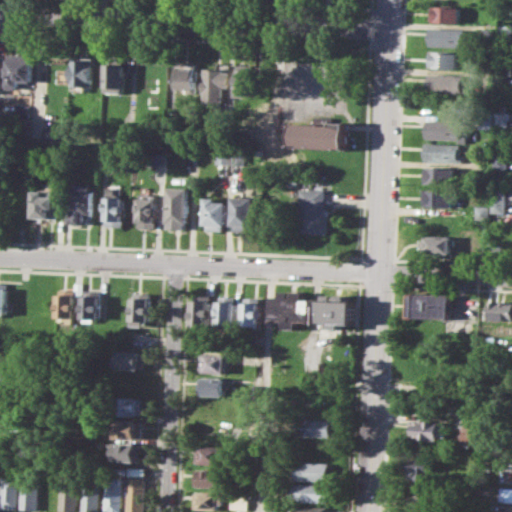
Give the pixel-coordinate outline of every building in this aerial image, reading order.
[(433,4),(462,5),(462,23),(432,22),(433,4)] [(431,28),(467,29),(467,47),(430,46),(431,28)] [(430,51),(463,52),(462,67),(430,66),(430,51)] [(9,54),(32,56),(31,80),(20,79),(20,87),(8,86),(9,54)] [(73,65),(77,65),(77,59),(90,59),(90,67),(94,67),(93,85),(86,85),(86,90),(73,90),(73,65)] [(176,60),(197,61),(196,89),(175,88),(176,60)] [(106,62),(125,63),(124,91),(105,91),(106,62)] [(235,95),(237,62),(258,63),(257,96),(235,95)] [(499,66),(511,66),(511,75),(498,75),(499,66)] [(203,101),(205,67),(225,68),(224,72),(230,72),(230,86),(224,86),(223,102),(203,101)] [(430,73),(462,74),(462,93),(429,91),(430,73)] [(18,103),(31,104),(29,132),(16,131),(18,103)] [(497,111),(509,111),(508,126),(497,126),(497,111)] [(482,112),(494,113),(494,128),(482,127),(482,112)] [(429,120),(463,121),(462,130),(470,131),(469,143),(461,142),(461,139),(428,137),(429,120)] [(294,123),(330,124),(334,124),(334,121),(349,121),(348,148),(293,146),(294,123)] [(43,126),(57,126),(57,138),(43,138),(43,126)] [(429,143),(463,145),(463,154),(467,154),(466,162),(428,160),(429,143)] [(101,144),(111,144),(110,156),(101,155),(101,144)] [(218,148),(231,148),(230,162),(218,161),(218,148)] [(233,149),(233,163),(246,163),(247,149),(233,149)] [(153,151),(166,152),(166,163),(152,162),(153,151)] [(495,152),(508,153),(508,169),(494,168),(495,152)] [(427,166),(457,167),(456,184),(426,183),(427,166)] [(284,172),(301,172),(300,185),(284,185),(284,172)] [(75,181),(94,182),(92,215),(86,214),(86,223),(67,222),(68,207),(74,207),(75,181)] [(107,187),(117,188),(116,195),(125,196),(123,226),(106,226),(107,187)] [(169,187),(190,188),(188,229),(167,228),(169,187)] [(303,188),(302,231),(330,232),(330,215),(325,215),(326,189),(303,188)] [(32,189),(46,189),(45,196),(54,197),(54,205),(58,205),(58,218),(43,217),(43,223),(35,223),(35,217),(31,216),(32,189)] [(426,189),(454,190),(454,206),(425,205),(426,189)] [(494,190),(493,212),(507,213),(508,190),(494,190)] [(139,193),(156,194),(155,228),(138,227),(139,193)] [(206,196),(218,197),(217,200),(228,201),(227,225),(224,225),(224,230),(208,230),(208,225),(205,224),(206,196)] [(234,196),(256,197),(255,214),(259,215),(258,226),(247,226),(246,231),(235,230),(235,225),(232,225),(234,196)] [(424,234),(455,236),(455,253),(423,251),(424,234)] [(0,282),(9,283),(8,315),(0,314),(0,282)] [(60,289),(76,289),(76,283),(83,283),(83,296),(77,296),(76,317),(59,316),(60,289)] [(84,318),(85,289),(102,290),(101,318),(84,318)] [(276,296),(283,297),(284,291),(293,291),(293,297),(296,297),(296,290),(307,291),(307,298),(314,298),(313,321),(301,320),(300,328),(287,328),(288,320),(275,319),(276,296)] [(134,292),(153,292),(152,320),(145,320),(145,324),(132,324),(134,292)] [(321,298),(328,299),(329,293),(338,294),(337,299),(342,299),(342,293),(352,294),(351,300),(358,300),(357,323),(345,322),(345,328),(333,328),(333,322),(320,322),(321,298)] [(412,293),(453,294),(452,317),(411,316),(412,293)] [(221,296),(238,297),(237,325),(220,324),(221,296)] [(246,298),(263,299),(261,327),(245,327),(246,298)] [(194,299),(214,299),(213,327),(193,326),(194,299)] [(490,301),(511,302),(511,320),(489,320),(490,301)] [(119,350),(146,351),(145,369),(118,368),(119,350)] [(202,353),(232,355),(232,368),(227,368),(227,373),(201,372),(202,353)] [(418,356),(452,358),(451,375),(418,374),(418,356)] [(201,377),(231,378),(231,389),(227,389),(227,394),(201,393),(201,377)] [(115,396),(143,397),(142,416),(114,414),(115,396)] [(306,418),(336,418),(335,435),(305,434),(306,418)] [(113,419),(142,420),(141,438),(112,437),(113,419)] [(412,419),(443,420),(443,424),(450,424),(450,436),(441,436),(441,440),(411,439),(412,419)] [(112,442),(142,443),(141,462),(115,461),(115,453),(112,453),(112,442)] [(199,447),(229,448),(229,464),(198,463),(199,447)] [(411,458),(438,459),(438,478),(411,477),(411,458)] [(297,460),(333,461),(332,480),(297,480),(297,460)] [(198,469),(231,470),(231,481),(223,481),(223,487),(198,486),(198,469)] [(3,476),(9,476),(9,472),(16,473),(16,476),(20,476),(19,509),(2,508),(3,476)] [(43,474),(59,474),(58,510),(42,510),(43,474)] [(108,475),(123,476),(122,511),(106,511),(108,475)] [(22,476),(39,476),(38,509),(22,508),(22,476)] [(129,511),(130,477),(146,478),(146,492),(151,492),(150,501),(145,501),(145,511),(129,511)] [(62,478),(79,479),(78,511),(61,510),(62,478)] [(84,480),(101,480),(100,511),(84,510),(84,480)] [(298,483),(332,484),(331,502),(298,501),(298,483)] [(197,492),(227,493),(226,504),(221,504),(221,509),(197,508),(197,492)] [(251,497),(233,496),(233,509),(250,510),(251,497)]
